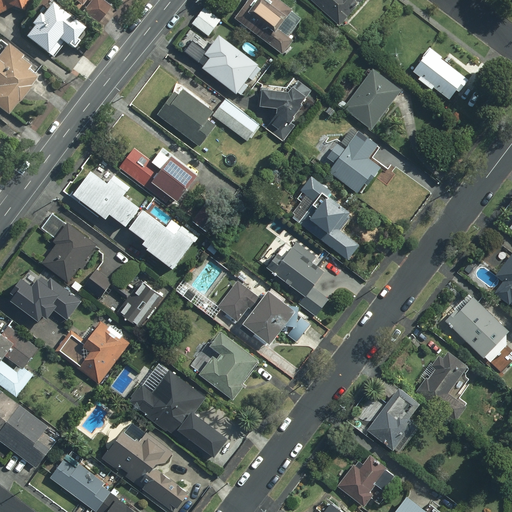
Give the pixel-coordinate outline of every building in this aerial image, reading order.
[(0,0),(0,10),(15,5),(26,9),(28,0),(0,0)] [(86,24),(53,0),(52,0),(27,34),(49,51),(61,36),(71,44),(86,24)] [(297,38),(283,27),(297,8),(286,0),(252,0),(240,16),(286,52),(297,38)] [(364,0),(317,0),(343,23),(364,0)] [(207,7),(194,24),(211,35),(223,18),(207,7)] [(205,67),(240,94),(263,64),(224,34),(208,54),(213,58),(205,67)] [(0,55),(0,103),(10,112),(39,74),(29,67),(32,64),(22,56),(25,53),(10,42),(0,55)] [(474,77),(433,47),(416,70),(456,100),(474,77)] [(406,88),(377,67),(347,109),(377,130),(406,88)] [(282,106),(268,126),(287,140),(298,124),(292,121),(315,89),(301,80),(293,90),(266,87),(264,104),(282,106)] [(217,109),(183,85),(162,115),(205,145),(220,123),(211,117),(217,109)] [(229,98),(217,115),(251,140),(263,123),(229,98)] [(363,128),(349,148),(341,142),(331,157),(339,163),(333,171),(364,194),(385,165),(374,156),(383,143),(363,128)] [(168,202),(175,193),(183,200),(203,174),(176,154),(165,168),(136,147),(121,167),(168,202)] [(132,225),(146,206),(129,193),(133,187),(117,174),(112,181),(97,169),(79,193),(111,216),(114,212),(132,225)] [(335,191),(316,176),(306,189),(321,201),(305,222),(353,258),(364,243),(342,227),(354,211),(332,195),(335,191)] [(201,237),(185,225),(180,232),(149,208),(135,227),(150,239),(148,242),(153,246),(152,247),(178,267),(201,237)] [(57,241),(60,243),(46,262),(72,280),(82,266),(85,268),(90,261),(88,259),(100,242),(71,221),(57,241)] [(274,267),(308,293),(302,302),(320,315),(332,298),(317,287),(331,269),(294,241),(274,267)] [(511,255),(499,275),(506,280),(499,291),(511,300),(511,255)] [(99,268),(87,284),(104,297),(116,281),(99,268)] [(46,324),(57,310),(70,320),(85,299),(66,285),(63,288),(48,276),(24,308),(46,324)] [(165,295),(143,278),(119,309),(142,326),(165,295)] [(252,307),(257,311),(249,321),(276,342),(302,308),(275,288),(267,299),(241,279),(220,306),(241,322),(252,307)] [(223,309),(187,281),(178,292),(215,320),(223,309)] [(511,330),(511,327),(475,294),(450,321),(489,356),(511,330)] [(74,329),(58,350),(103,383),(133,342),(104,321),(90,340),(74,329)] [(11,324),(6,332),(0,327),(0,364),(1,365),(8,355),(26,369),(42,348),(11,324)] [(217,355),(203,374),(236,400),(248,384),(244,382),(262,358),(226,331),(215,345),(225,353),(221,358),(217,355)] [(439,369),(432,378),(429,376),(419,391),(459,418),(470,402),(451,390),(470,362),(452,350),(447,357),(442,353),(434,365),(439,369)] [(233,438),(197,410),(208,395),(174,369),(156,393),(145,384),(133,400),(179,435),(184,428),(219,455),(233,438)] [(498,386),(484,377),(479,386),(493,395),(498,386)] [(402,383),(371,429),(399,448),(420,417),(415,413),(425,398),(402,383)] [(63,437),(0,388),(0,437),(40,468),(63,437)] [(370,402),(364,409),(374,418),(380,410),(370,402)] [(135,421),(106,458),(177,511),(193,491),(162,467),(175,451),(135,421)] [(367,462),(360,457),(342,485),(368,502),(382,481),(390,487),(401,470),(374,452),(367,462)] [(111,491),(103,485),(106,480),(83,464),(80,468),(67,459),(53,478),(97,510),(111,491)] [(446,511),(442,509),(439,511),(411,491),(395,511),(446,511)] [(100,511),(101,511),(140,511),(114,493),(100,511)] [(363,511),(360,509),(358,511),(353,511),(335,499),(325,511),(363,511)]
